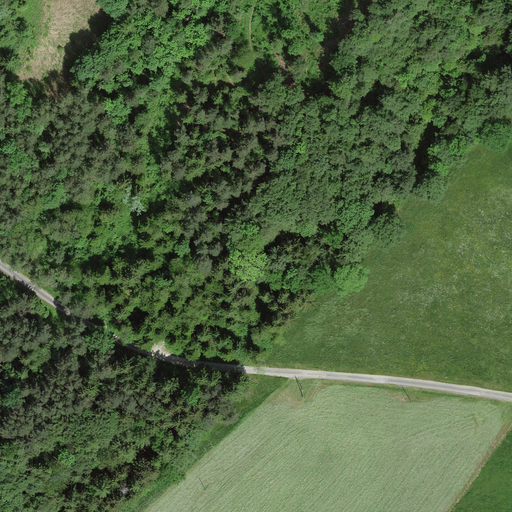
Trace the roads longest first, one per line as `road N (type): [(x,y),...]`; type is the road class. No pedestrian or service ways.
road 1 (track): [(511,396),(189,363),(111,338),(0,263)]
road 2 (track): [(258,0),(247,32),(279,151),(155,354)]
road 3 (track): [(470,20),(463,51),(439,71),(419,112),(419,210)]
